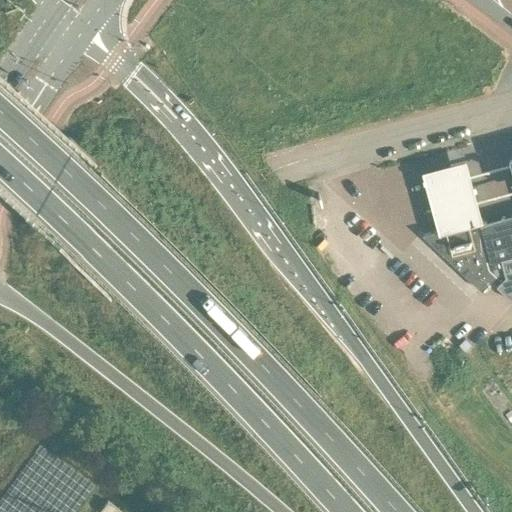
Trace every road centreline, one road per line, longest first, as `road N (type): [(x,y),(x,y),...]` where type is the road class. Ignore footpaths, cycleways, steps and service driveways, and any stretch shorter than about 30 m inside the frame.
road 1 (trunk): [(473,511),(229,173),(160,92),(85,27)]
road 2 (trunk): [(392,511),(215,320),(0,113)]
road 3 (trunk): [(0,165),(188,342),(342,511)]
road 4 (trunk): [(0,291),(281,511)]
road 5 (secondary): [(0,163),(85,27)]
